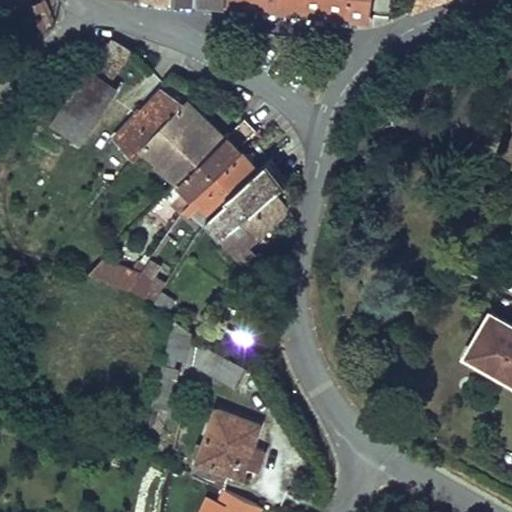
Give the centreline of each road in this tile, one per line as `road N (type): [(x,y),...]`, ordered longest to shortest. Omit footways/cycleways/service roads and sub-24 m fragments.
road 1 (residential): [(367,456),(343,430),(313,372),(296,310),(297,261),(325,131)]
road 2 (residential): [(380,50),(342,35),(221,23),(175,35)]
road 3 (residential): [(175,35),(325,131)]
road 4 (residential): [(380,50),(493,0)]
